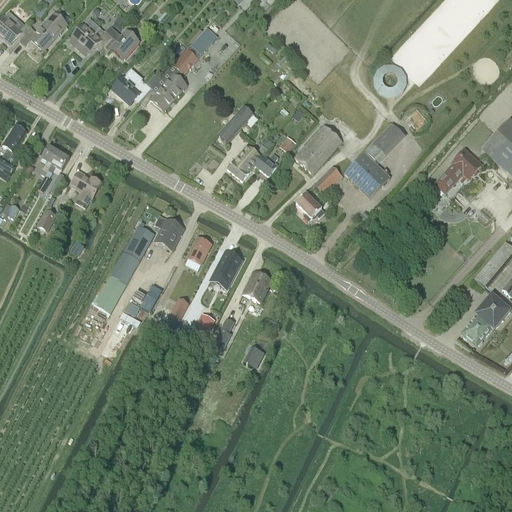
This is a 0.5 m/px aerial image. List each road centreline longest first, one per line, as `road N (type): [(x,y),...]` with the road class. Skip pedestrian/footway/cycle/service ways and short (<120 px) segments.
road 1 (unclassified): [(0,83),(511,389)]
road 2 (unknown): [(408,329),(501,228),(502,202),(491,188)]
